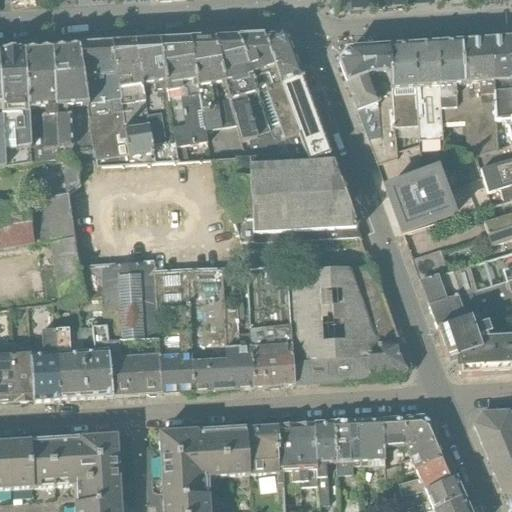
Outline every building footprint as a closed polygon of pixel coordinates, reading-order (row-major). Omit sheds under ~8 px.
[(280,89),(306,160),(309,166),(327,159),(331,157),(302,81),(289,45),(280,40),(262,40),(262,41),(274,76),(280,89)] [(244,161),(281,160),(240,42),(240,41),(214,43),(225,87),(237,131),(244,161)] [(240,42),(281,160),(306,160),(280,89),(274,76),(262,41),(240,42)] [(225,87),(214,43),(191,44),(206,136),(237,131),(225,87)] [(511,43),(490,44),(496,125),(506,125),(511,123),(511,43)] [(191,44),(160,46),(167,93),(178,165),(188,165),(186,150),(207,146),(206,136),(191,44)] [(498,154),(496,125),(490,44),(484,45),(482,52),(461,48),(466,125),(472,125),(474,160),(498,154)] [(157,94),(167,93),(160,46),(154,46),(154,47),(137,47),(136,47),(152,149),(166,148),(157,94)] [(136,47),(112,48),(128,159),(153,155),(152,149),(136,47)] [(79,50),(86,111),(92,153),(93,155),(94,155),(96,164),(128,159),(112,48),(79,50)] [(413,50),(415,92),(417,128),(418,143),(432,142),(442,141),(441,127),(439,90),(438,48),(436,48),(436,49),(415,50),(415,49),(413,50)] [(441,127),(466,125),(461,48),(457,48),(452,48),(447,49),(443,50),(444,53),(439,53),(439,48),(438,48),(439,90),(441,127)] [(92,153),(86,111),(79,50),(77,50),(77,51),(70,51),(69,51),(63,52),(62,51),(53,52),(57,152),(58,157),(92,153)] [(417,128),(415,92),(413,50),(412,50),(390,51),(395,115),(394,115),(395,129),(417,128)] [(394,115),(395,115),(390,51),(347,54),(339,66),(346,87),(347,87),(366,140),(395,135),(395,129),(394,115)] [(58,157),(57,152),(53,52),(25,54),(30,114),(32,167),(58,162),(58,157)] [(5,151),(5,171),(32,167),(30,114),(25,54),(0,55),(0,59),(4,129),(14,128),(15,151),(5,151)] [(372,154),(396,145),(395,135),(366,140),(372,154)] [(397,160),(396,145),(372,154),(377,168),(397,160)] [(511,205),(511,204),(511,148),(509,149),(511,157),(511,163),(480,172),(484,185),(488,197),(500,193),(504,207),(511,205)] [(333,164),(330,165),(309,166),(306,160),(281,160),(244,161),(211,164),(241,248),(253,246),(361,240),(361,238),(357,239),(354,233),(358,231),(350,210),(347,211),(338,188),(341,187),(333,164)] [(66,165),(69,198),(81,188),(78,168),(66,165)] [(435,173),(385,192),(401,237),(453,220),(435,173)] [(43,202),(49,245),(76,241),(69,198),(43,202)] [(26,204),(33,248),(49,245),(43,202),(26,204)] [(0,252),(33,248),(26,204),(0,208),(0,252)] [(511,217),(478,228),(482,241),(511,231),(511,204),(511,205),(511,208),(511,217)] [(511,231),(482,241),(486,252),(511,244),(511,231)] [(76,241),(49,245),(59,307),(86,304),(86,302),(81,272),(76,241)] [(438,279),(448,276),(440,253),(412,262),(421,286),(438,279)] [(447,303),(506,284),(511,282),(511,256),(448,276),(438,279),(447,303)] [(160,398),(161,398),(153,278),(153,268),(81,272),(86,302),(102,301),(105,330),(111,401),(145,399),(145,398),(160,397),(160,398)] [(295,389),(288,275),(287,268),(258,271),(246,273),(250,350),(253,392),(255,392),(255,391),(264,390),(264,392),(295,390),(295,389)] [(295,389),(331,387),(402,383),(410,372),(373,271),(288,275),(295,389)] [(207,395),(230,394),(224,308),(222,274),(187,276),(194,396),(196,396),(195,394),(207,393),(207,395)] [(161,398),(163,398),(163,397),(173,396),(173,397),(194,396),(187,276),(153,278),(161,398)] [(429,309),(447,303),(438,279),(421,286),(422,289),(423,289),(426,298),(425,298),(429,309)] [(437,330),(497,312),(511,306),(511,303),(506,284),(447,303),(429,309),(432,315),(433,315),(436,324),(435,325),(437,330)] [(230,394),(253,392),(250,350),(239,350),(237,307),(224,308),(230,394)] [(448,359),(460,355),(460,379),(509,377),(511,376),(511,333),(505,336),(502,329),(497,312),(437,330),(444,350),(448,359)] [(511,325),(502,329),(505,336),(511,333),(511,325)] [(85,402),(111,401),(105,330),(92,331),(93,354),(82,355),(85,402)] [(58,404),(85,402),(82,355),(71,356),(69,332),(55,333),(58,404)] [(32,406),(58,404),(55,333),(29,336),(31,358),(32,406)] [(9,407),(14,407),(10,346),(0,346),(0,406),(10,406),(9,407)] [(22,406),(32,406),(31,358),(22,358),(21,346),(10,346),(14,407),(17,407),(17,408),(22,407),(22,406)] [(508,508),(509,508),(510,511),(511,511),(511,425),(508,415),(482,417),(475,429),(508,508)] [(428,448),(439,443),(431,426),(423,421),(383,424),(384,451),(405,450),(405,448),(428,448)] [(385,470),(384,451),(383,424),(359,426),(362,469),(367,469),(367,471),(385,470)] [(352,470),(362,469),(359,426),(335,427),(336,466),(336,479),(353,478),(352,470)] [(313,428),(317,484),(319,509),(330,509),(328,480),(327,481),(326,466),(336,466),(335,427),(313,428)] [(299,485),(317,484),(313,428),(296,429),(299,485)] [(281,486),(299,485),(296,429),(280,430),(280,431),(281,479),(281,486)] [(249,480),(281,479),(280,431),(278,431),(248,432),(249,480)] [(211,511),(210,483),(249,480),(248,432),(224,434),(202,435),(185,436),(159,438),(162,492),(163,511),(211,511)] [(53,491),(74,490),(82,489),(120,487),(117,440),(71,443),(50,445),(30,446),(9,447),(0,447),(0,494),(12,493),(32,492),(53,491)] [(415,474),(446,461),(439,443),(428,448),(405,448),(405,450),(412,467),(415,474)] [(429,493),(455,483),(446,461),(415,474),(419,483),(398,489),(402,501),(429,493)] [(431,511),(432,511),(462,500),(455,483),(429,493),(402,501),(402,502),(403,508),(404,511),(406,511),(429,505),(431,511)] [(121,511),(121,505),(120,487),(82,489),(83,507),(75,507),(74,511),(121,511)] [(467,511),(462,500),(432,511),(467,511)] [(394,511),(403,508),(402,502),(392,504),(392,505),(394,511)]
